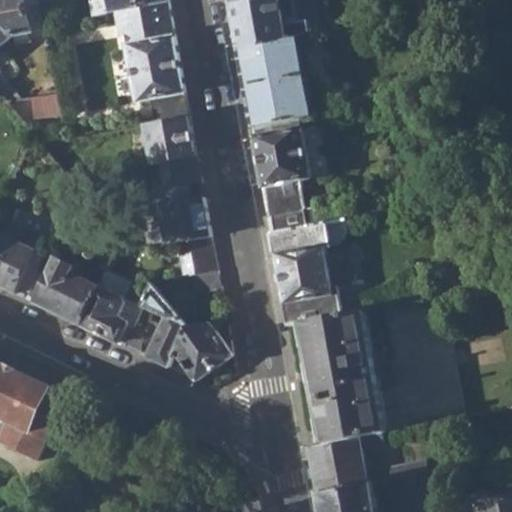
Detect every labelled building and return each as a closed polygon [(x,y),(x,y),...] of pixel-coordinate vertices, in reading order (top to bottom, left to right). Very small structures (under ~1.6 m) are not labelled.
[(0,0),(0,49),(8,43),(16,36),(45,31),(42,16),(39,0),(0,0)] [(39,0),(42,16),(61,13),(58,0),(39,0)] [(111,0),(114,14),(116,14),(169,3),(168,0),(111,0)] [(266,0),(229,6),(237,50),(298,38),(310,36),(307,20),(296,21),(295,16),(291,0),(266,0)] [(151,102),(155,124),(190,118),(169,3),(116,14),(120,39),(127,38),(139,104),(151,102)] [(237,50),(251,126),(297,118),(312,114),(298,38),(237,50)] [(0,93),(8,103),(28,101),(27,91),(14,92),(7,83),(0,88),(0,93)] [(8,103),(24,123),(63,117),(59,97),(28,101),(8,103)] [(144,126),(155,190),(201,182),(190,118),(155,124),(144,126)] [(251,126),(271,235),(319,225),(316,206),(305,208),(300,180),(312,178),(303,127),(298,127),(297,118),(251,126)] [(159,205),(166,244),(177,242),(212,237),(204,198),(159,205)] [(2,233),(0,232),(0,286),(16,294),(38,252),(20,242),(27,230),(8,220),(2,233)] [(364,312),(371,311),(366,287),(335,292),(326,248),(332,247),(328,223),(319,225),(271,235),(288,328),(302,325),(364,312)] [(177,242),(183,276),(195,275),(218,271),(212,237),(177,242)] [(56,257),(48,275),(34,303),(81,326),(99,288),(71,273),(74,267),(56,257)] [(23,298),(34,303),(48,275),(37,269),(23,298)] [(218,271),(195,275),(183,276),(154,281),(162,293),(165,299),(221,290),(218,271)] [(123,346),(141,308),(125,299),(131,285),(107,272),(99,288),(81,326),(123,346)] [(141,308),(164,318),(181,323),(165,299),(162,293),(154,281),(141,308)] [(302,325),(323,448),(382,436),(385,436),(463,419),(442,296),(371,311),(364,312),(302,325)] [(185,330),(181,323),(164,318),(146,357),(169,369),(183,339),(191,337),(185,330)] [(183,339),(169,369),(202,384),(233,357),(232,352),(204,325),(185,330),(191,337),(183,339)] [(0,439),(0,442),(41,461),(58,423),(41,416),(54,387),(0,362),(0,418),(7,422),(0,439)] [(309,451),(318,494),(373,483),(396,478),(428,471),(464,464),(462,453),(386,468),(381,446),(384,446),(382,436),(323,448),(309,451)] [(436,511),(428,471),(396,478),(403,510),(403,511),(436,511)] [(378,511),(373,483),(318,494),(321,511),(378,511)] [(245,511),(263,511),(260,497),(243,500),(245,511)] [(511,511),(511,498),(475,505),(476,511),(511,511)]
